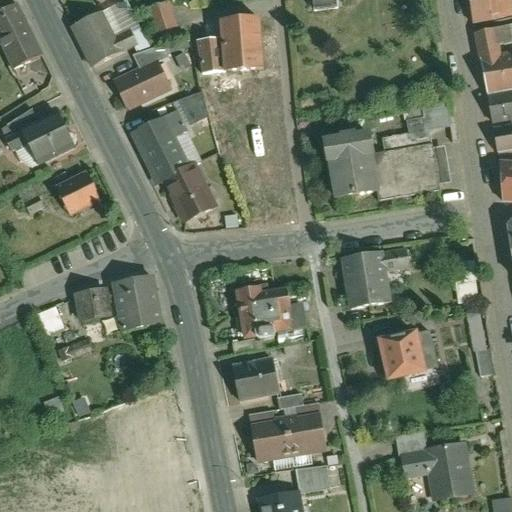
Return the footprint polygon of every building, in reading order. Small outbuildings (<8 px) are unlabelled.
[(17,0),(0,0),(0,36),(11,58),(39,44),(17,0)] [(129,0),(103,0),(70,17),(91,60),(146,33),(129,0)] [(150,4),(156,31),(174,27),(168,0),(150,4)] [(511,0),(472,0),(477,22),(511,15),(511,0)] [(258,8),(219,11),(220,29),(222,61),(262,58),(258,8)] [(490,94),(511,90),(511,51),(503,53),(500,38),(511,35),(511,27),(511,23),(476,29),(489,94),(490,94)] [(220,29),(194,31),(196,62),(222,61),(220,29)] [(111,69),(123,97),(165,79),(153,51),(111,69)] [(511,90),(490,94),(495,122),(511,118),(511,90)] [(127,122),(154,175),(160,172),(195,154),(201,152),(174,99),(127,122)] [(24,123),(38,153),(74,135),(59,105),(24,123)] [(511,121),(496,124),(500,153),(511,150),(511,121)] [(328,137),(337,197),(382,190),(374,140),(373,130),(328,137)] [(374,140),(382,190),(384,199),(443,189),(433,130),(374,140)] [(160,172),(181,214),(217,196),(195,154),(160,172)] [(511,160),(501,160),(505,200),(511,200),(511,160)] [(56,176),(68,202),(98,189),(86,162),(56,176)] [(393,248),(342,257),(352,310),(402,301),(393,248)] [(458,305),(480,300),(471,259),(449,264),(458,305)] [(121,319),(156,313),(148,268),(113,274),(121,319)] [(105,280),(76,286),(81,312),(110,306),(105,280)] [(309,329),(302,293),(237,305),(243,341),(309,329)] [(40,335),(60,330),(54,308),(34,313),(40,335)] [(490,374),(479,311),(465,313),(477,376),(490,374)] [(424,328),(382,335),(390,382),(432,374),(424,328)] [(284,395),(279,356),(234,363),(240,401),(284,395)] [(185,429),(178,397),(121,410),(128,442),(185,429)] [(326,408),(288,414),(296,458),(333,453),(326,408)] [(288,414),(253,419),(260,464),(296,458),(288,414)] [(480,494),(470,441),(405,452),(410,479),(432,475),(436,501),(480,494)] [(306,511),(303,490),(259,498),(261,511),(306,511)] [(202,511),(199,494),(102,511),(202,511)] [(510,511),(509,499),(493,500),(493,511),(510,511)]
